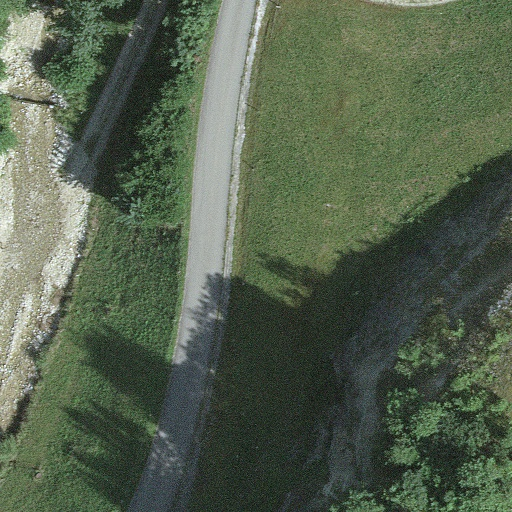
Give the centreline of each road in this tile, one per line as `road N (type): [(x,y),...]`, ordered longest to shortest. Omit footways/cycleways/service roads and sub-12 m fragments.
road 1 (unclassified): [(240,0),(188,386),(148,511)]
road 2 (track): [(0,274),(37,238),(149,0)]
